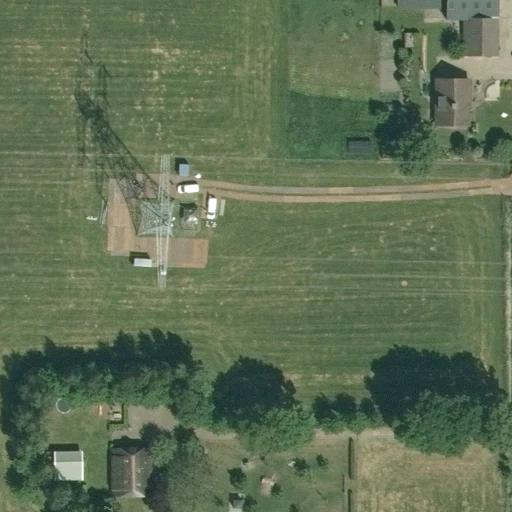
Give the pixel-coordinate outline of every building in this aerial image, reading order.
[(440,0),(396,0),(397,8),(440,8),(440,0)] [(498,57),(497,0),(444,0),(445,20),(463,20),(463,57),(498,57)] [(436,79),(436,126),(466,125),(466,99),(468,99),(468,79),(436,79)] [(402,130),(402,142),(415,142),(414,130),(402,130)] [(166,408),(165,399),(146,400),(147,409),(166,408)] [(112,496),(149,496),(149,450),(112,449),(112,496)] [(81,452),(53,452),(53,481),(82,480),(81,452)] [(161,476),(161,495),(173,495),(173,476),(161,476)] [(213,494),(213,479),(203,479),(204,494),(213,494)]
